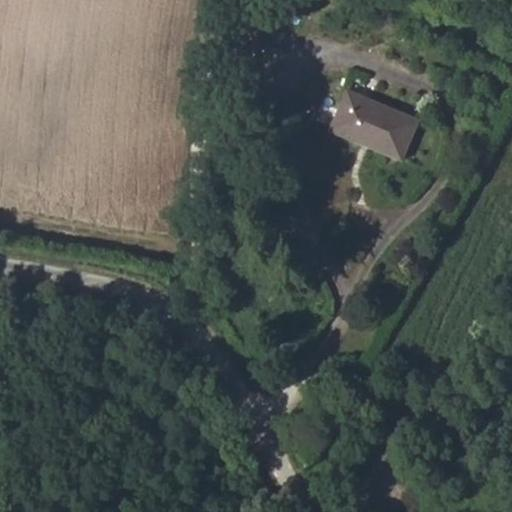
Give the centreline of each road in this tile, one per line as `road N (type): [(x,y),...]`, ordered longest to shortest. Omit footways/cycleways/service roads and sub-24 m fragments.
road 1 (unclassified): [(315,511),(213,337),(154,305),(0,272)]
road 2 (track): [(299,486),(369,387),(480,190),(511,175)]
road 3 (track): [(217,0),(200,123),(213,337)]
